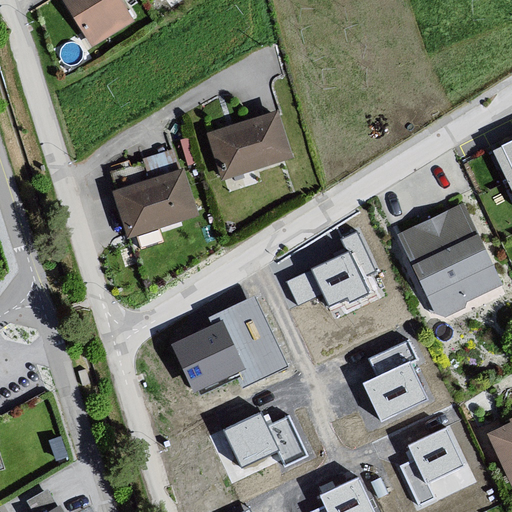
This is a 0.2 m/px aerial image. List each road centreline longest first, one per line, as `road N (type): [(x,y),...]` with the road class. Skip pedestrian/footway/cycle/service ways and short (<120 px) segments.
road 1 (residential): [(115,343),(511,97)]
road 2 (residential): [(115,343),(5,0)]
road 3 (residential): [(38,294),(102,511)]
road 4 (residential): [(165,511),(115,343)]
road 5 (residential): [(0,177),(38,294)]
